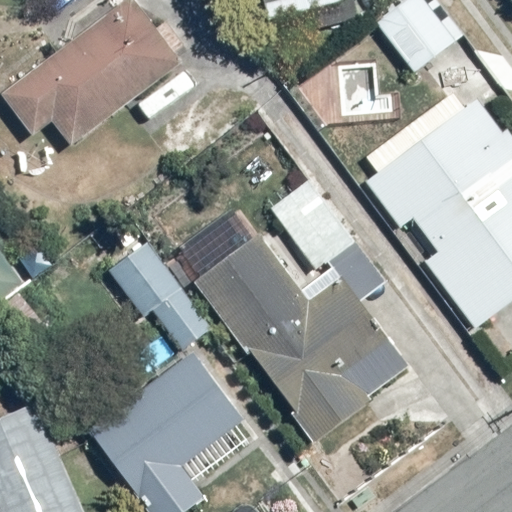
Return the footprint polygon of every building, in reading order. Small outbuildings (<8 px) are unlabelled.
[(187,61),(140,0),(124,0),(2,92),(36,136),(57,120),(75,144),(187,61)] [(361,0),(256,0),(267,39),(365,12),(361,0)] [(464,37),(436,0),(397,0),(373,18),(414,74),(464,37)] [(511,140),(483,101),(373,182),(406,227),(417,219),(441,251),(429,260),(479,326),(511,301),(511,140)] [(265,236),(202,281),(316,439),(414,368),(362,296),(388,277),(316,178),(272,210),(318,273),(301,286),(265,236)] [(212,329),(145,240),(107,269),(142,316),(153,309),(183,350),(212,329)] [(0,302),(27,282),(0,246),(0,302)] [(200,350),(92,431),(152,511),(186,511),(208,496),(184,464),(250,416),(200,350)] [(89,511),(42,400),(0,417),(0,511),(89,511)]
